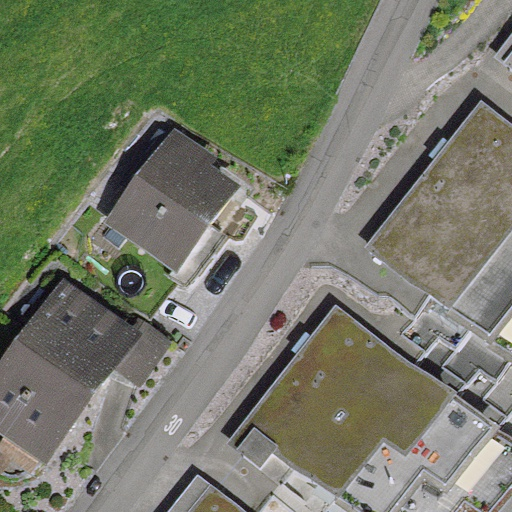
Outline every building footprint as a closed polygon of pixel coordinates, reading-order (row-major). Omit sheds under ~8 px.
[(511,38),(496,60),(511,71),(511,38)] [(99,126),(126,147),(144,124),(118,103),(99,126)] [(511,141),(476,113),(364,254),(443,316),(508,234),(511,237),(511,141)] [(110,228),(170,272),(222,201),(196,181),(202,172),(169,148),(151,173),(132,159),(116,181),(134,195),(110,228)] [(511,237),(508,234),(443,316),(484,349),(511,313),(511,237)] [(16,422),(50,448),(124,348),(57,299),(0,375),(0,431),(5,436),(16,422)] [(511,313),(484,349),(511,371),(511,313)] [(446,408),(330,317),(292,365),(303,373),(236,457),(254,471),(267,455),(331,506),(376,448),(399,467),(446,408)] [(440,499),(487,441),(446,408),(399,467),(376,448),(331,506),(338,511),(392,511),(417,481),(440,499)] [(496,511),(511,493),(511,460),(487,441),(440,499),(417,481),(392,511),(496,511)] [(511,511),(511,493),(496,511),(511,511)] [(225,511),(205,496),(192,511),(225,511)]
